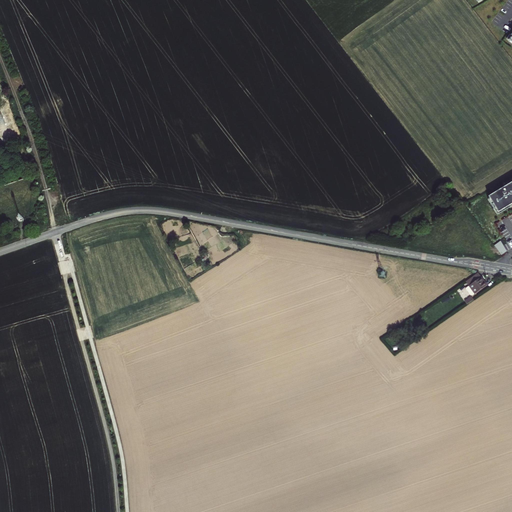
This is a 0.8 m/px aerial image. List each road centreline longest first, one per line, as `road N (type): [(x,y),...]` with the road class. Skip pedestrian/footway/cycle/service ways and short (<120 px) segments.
road 1 (tertiary): [(0,252),(105,215),(148,210),(511,270)]
road 2 (track): [(119,511),(115,461),(60,257)]
road 3 (unknown): [(0,88),(20,140),(44,167),(54,233)]
